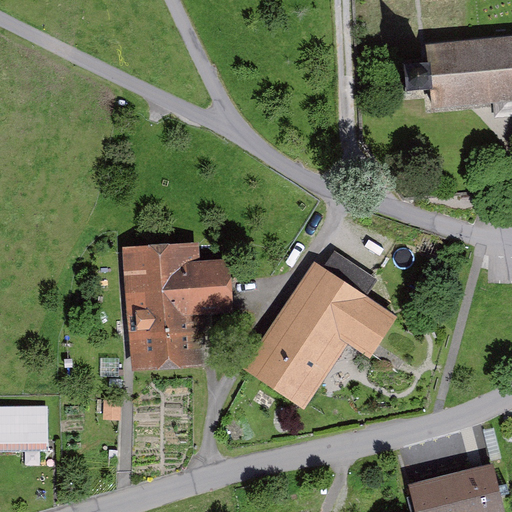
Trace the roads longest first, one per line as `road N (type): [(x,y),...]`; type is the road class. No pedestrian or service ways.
road 1 (unclassified): [(511,394),(452,419),(94,511)]
road 2 (unclassified): [(511,239),(334,193),(237,134)]
road 3 (unclassified): [(0,18),(237,134)]
road 4 (track): [(342,0),(350,139),(372,203)]
road 5 (unknown): [(471,234),(452,419)]
road 6 (unclassified): [(237,134),(173,0)]
